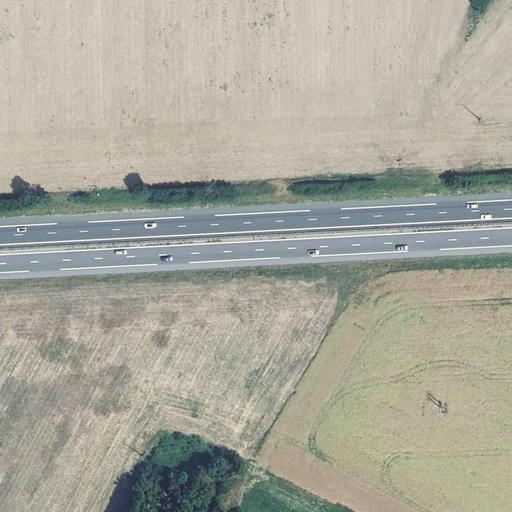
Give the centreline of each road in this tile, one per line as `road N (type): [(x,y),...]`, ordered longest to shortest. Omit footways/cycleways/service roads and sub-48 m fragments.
road 1 (motorway): [(511,211),(0,238)]
road 2 (motorway): [(0,265),(511,239)]
